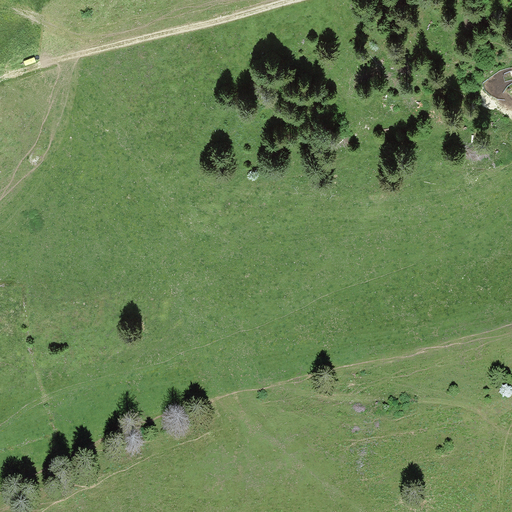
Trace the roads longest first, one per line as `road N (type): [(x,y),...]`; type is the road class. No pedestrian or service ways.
road 1 (track): [(58,59),(62,81),(181,181),(245,205),(315,212),(444,191),(511,168)]
road 2 (track): [(58,59),(290,0)]
